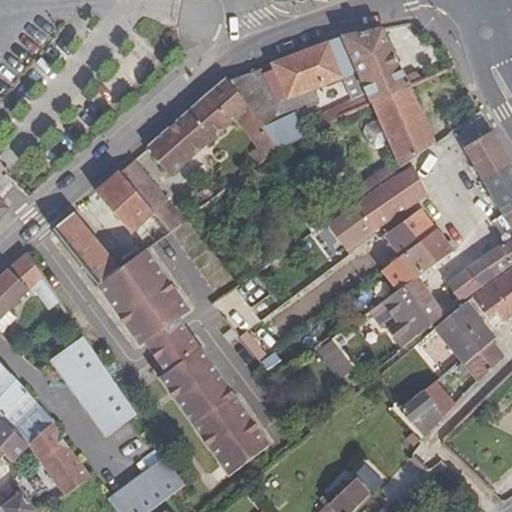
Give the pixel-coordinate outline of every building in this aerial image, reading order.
[(383,30),(340,38),(371,104),(409,86),(383,30)] [(320,128),(371,104),(340,38),(259,68),(274,103),(294,96),(342,78),(350,99),(315,116),(320,128)] [(226,80),(249,109),(261,127),(280,117),(274,103),(259,68),(226,80)] [(249,109),(226,80),(224,78),(145,148),(170,177),(239,118),(249,109)] [(409,86),(371,104),(400,168),(408,163),(434,143),(409,86)] [(294,96),(274,103),(280,117),(299,107),(294,96)] [(261,127),(265,132),(277,148),(309,134),(299,107),(280,117),(261,127)] [(249,109),(239,118),(256,138),(265,132),(261,127),(249,109)] [(279,152),(277,148),(265,132),(256,138),(262,146),(254,152),(263,163),(279,152)] [(483,184),(511,165),(511,164),(493,133),(462,149),(483,184)] [(131,160),(118,173),(154,214),(169,232),(183,221),(131,160)] [(328,210),(331,221),(397,175),(390,162),(348,192),(351,196),(328,210)] [(410,167),(397,175),(331,221),(342,235),(354,250),(375,235),(374,231),(426,194),(412,165),(410,167)] [(511,208),(511,165),(483,184),(502,215),(511,208)] [(132,233),(154,214),(118,173),(95,192),(132,233)] [(0,219),(11,206),(0,197),(0,219)] [(395,249),(400,255),(436,229),(421,207),(384,234),(395,249)] [(499,245),(481,258),(494,277),(511,263),(511,208),(502,215),(511,231),(511,241),(507,244),(502,249),(499,245)] [(96,284),(118,269),(72,213),(52,230),(96,284)] [(511,241),(511,231),(502,215),(492,223),(507,244),(511,241)] [(342,235),(331,221),(320,228),(330,242),(342,235)] [(417,278),(418,278),(453,252),(436,229),(400,255),(416,277),(417,278)] [(375,235),(354,250),(370,270),(391,254),(390,252),(375,235)] [(146,248),(118,269),(96,284),(142,347),(147,344),(181,319),(192,311),(146,248)] [(59,302),(27,252),(0,275),(0,319),(31,289),(49,311),(59,302)] [(494,277),(481,258),(466,269),(479,287),(494,277)] [(511,312),(511,266),(471,297),(488,320),(497,314),(502,320),(511,312)] [(479,287),(466,269),(446,283),(460,301),(479,287)] [(444,316),(418,278),(417,278),(416,277),(382,302),(397,322),(404,318),(417,337),(444,316)] [(461,363),(463,365),(495,339),(482,324),(464,304),(434,330),(459,361),(461,363)] [(264,355),(246,331),(239,336),(258,360),(264,355)] [(340,377),(354,367),(352,366),(332,338),(318,348),(340,377)] [(496,342),(495,339),(463,365),(469,373),(476,383),(504,358),(494,344),(496,342)] [(111,379),(84,340),(55,360),(109,436),(137,417),(135,415),(111,379)] [(162,380),(169,389),(210,358),(204,349),(203,350),(186,361),(179,351),(167,359),(174,371),(168,375),(162,380)] [(364,357),(352,366),(354,367),(363,381),(375,371),(364,357)] [(220,459),(262,429),(210,358),(169,389),(220,459)] [(469,373),(463,365),(461,363),(456,367),(464,377),(469,373)] [(0,419),(27,445),(40,462),(65,442),(53,424),(31,396),(0,364),(0,419)] [(435,382),(424,391),(445,415),(455,405),(435,382)] [(424,391),(401,410),(424,436),(445,415),(424,391)] [(0,448),(6,453),(4,456),(10,462),(27,445),(0,419),(0,448)] [(262,429),(220,459),(234,478),(275,446),(262,429)] [(65,442),(40,462),(64,496),(91,477),(65,442)] [(184,484),(165,458),(109,501),(117,511),(148,511),(167,498),(184,484)] [(369,493),(384,480),(366,460),(351,473),(369,493)] [(405,503),(406,474),(387,473),(386,503),(405,503)] [(355,478),(337,498),(327,508),(323,511),(353,511),(370,494),(355,478)] [(22,493),(1,507),(4,511),(33,511),(35,511),(22,493)] [(327,508),(337,498),(331,493),(323,503),(327,508)]
